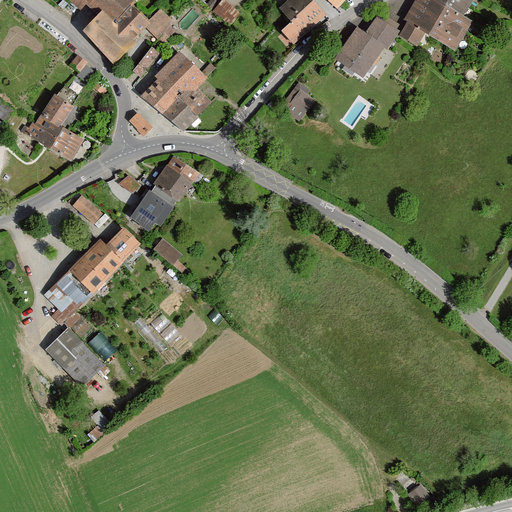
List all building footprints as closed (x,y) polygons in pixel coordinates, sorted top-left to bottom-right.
[(74,0),(83,8),(88,3),(101,14),(83,31),(116,63),(135,43),(132,40),(147,26),(158,39),(164,33),(169,37),(175,32),(170,26),(173,21),(161,10),(149,24),(131,6),(136,0),(74,0)] [(220,0),(219,0),(211,0),(207,5),(212,10),(220,0)] [(241,14),(224,0),(222,0),(213,12),(231,26),(241,14)] [(326,14),(313,0),(291,0),(282,8),(294,21),(283,31),(295,43),(326,14)] [(410,21),(402,35),(418,45),(427,31),(457,49),(474,21),(465,16),(438,0),(418,0),(407,19),(410,21)] [(475,0),(438,0),(465,16),(475,0)] [(359,27),(337,59),(364,77),(385,47),(388,49),(400,31),(378,17),(368,33),(359,27)] [(153,47),(134,71),(142,77),(161,54),(153,47)] [(160,78),(143,95),(184,130),(197,118),(196,117),(212,104),(198,89),(208,79),(181,53),(158,76),(160,78)] [(79,56),(72,65),(80,71),(86,64),(87,62),(79,56)] [(96,72),(86,64),(80,71),(78,75),(88,83),(96,72)] [(100,82),(96,87),(102,92),(106,87),(100,82)] [(306,114),(315,101),(298,88),(288,101),(306,114)] [(76,106),(57,93),(37,125),(35,124),(29,135),(73,162),(86,141),(63,125),(76,106)] [(3,102),(0,106),(0,117),(7,122),(16,110),(3,102)] [(139,114),(131,122),(144,135),(152,127),(139,114)] [(200,174),(175,156),(142,203),(166,221),(200,174)] [(101,241),(72,270),(93,291),(140,246),(124,230),(107,247),(101,241)] [(184,255),(165,239),(156,249),(175,266),(184,255)] [(181,259),(177,264),(185,271),(189,266),(181,259)] [(93,291),(72,270),(46,295),(61,309),(53,317),(63,326),(70,319),(69,318),(83,304),(84,306),(96,294),(93,291)] [(91,327),(81,317),(69,329),(79,339),(91,327)] [(79,339),(69,329),(47,351),(82,387),(105,365),(79,339)] [(421,485),(410,493),(417,502),(428,494),(421,485)]
